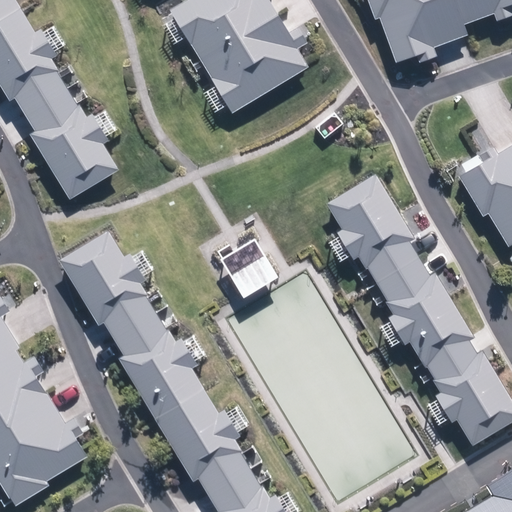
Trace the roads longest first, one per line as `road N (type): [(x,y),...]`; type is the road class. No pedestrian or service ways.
road 1 (residential): [(383,107),(511,345)]
road 2 (residential): [(147,472),(106,408),(38,241)]
road 3 (residential): [(383,107),(511,60)]
road 4 (residential): [(403,511),(511,447)]
road 5 (residential): [(321,0),(383,107)]
